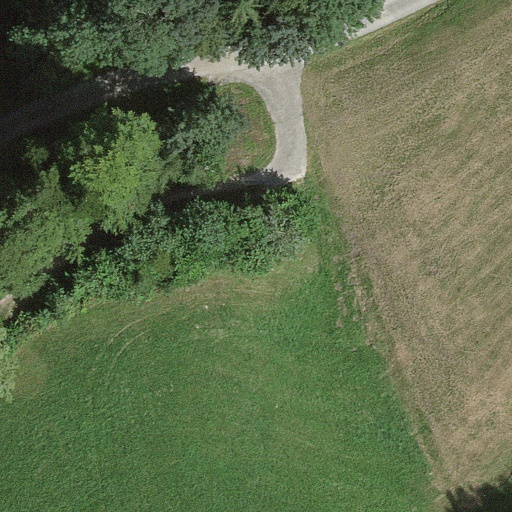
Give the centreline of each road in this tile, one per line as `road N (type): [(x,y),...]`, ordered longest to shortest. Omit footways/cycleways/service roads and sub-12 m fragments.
road 1 (track): [(280,45),(297,148),(287,170),(104,233),(48,271),(0,323)]
road 2 (track): [(0,140),(390,0)]
